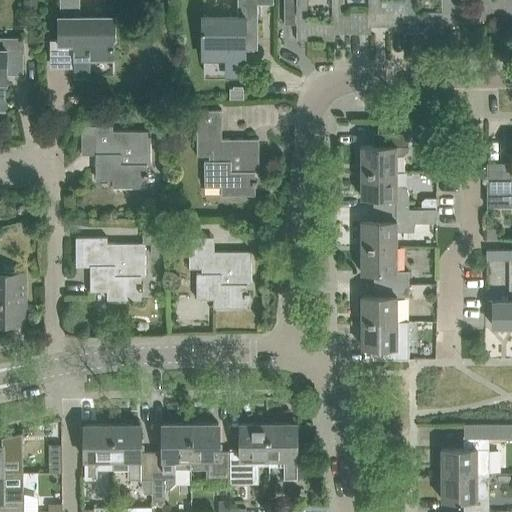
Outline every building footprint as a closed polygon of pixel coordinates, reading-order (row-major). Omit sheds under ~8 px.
[(114,18),(81,18),(80,0),(60,0),(60,16),(58,16),(58,40),(50,40),(50,67),(74,67),(74,76),(90,76),(90,57),(114,57),(114,18)] [(205,37),(205,57),(228,57),(228,75),(244,75),(244,49),(258,48),(258,3),(274,3),(273,0),(237,0),(237,4),(237,17),(201,17),(201,37),(205,37)] [(284,0),(284,2),(296,2),(297,27),(313,27),(313,39),(334,39),(334,11),(334,0),(284,0)] [(370,0),(334,0),(334,11),(350,11),(350,32),(371,32),(371,4),(370,0)] [(370,0),(371,4),(387,4),(387,25),(408,25),(408,11),(407,0),(370,0)] [(444,0),(407,0),(408,11),(423,11),(423,32),(444,32),(444,4),(444,0)] [(444,0),(444,4),(460,4),(460,25),(481,25),(481,18),(480,0),(444,0)] [(480,0),(481,18),(501,18),(500,0),(480,0)] [(0,108),(6,109),(6,82),(8,82),(8,73),(24,73),(23,53),(23,37),(0,37),(0,51),(0,108)] [(243,89),(229,89),(229,99),(243,99),(243,89)] [(222,185),(222,194),(255,194),(255,185),(257,185),(257,179),(255,179),(255,171),(259,171),(259,138),(212,138),(212,124),(222,124),(222,109),(197,109),(197,155),(210,154),(210,159),(205,159),(205,185),(222,185)] [(114,131),(114,125),(82,125),(82,133),(96,133),(96,178),(113,178),(113,186),(147,186),(147,163),(151,163),(151,131),(114,131)] [(374,145),(361,145),(361,172),(397,172),(397,148),(409,148),(409,133),(374,133),(374,145)] [(511,161),(487,162),(487,207),(511,207),(511,161)] [(361,196),(374,196),(374,210),(437,210),(437,208),(409,208),(409,194),(408,191),(406,188),(403,186),(400,185),(397,185),(397,172),(361,172),(361,196)] [(374,220),(361,220),(361,248),(397,247),(397,231),(415,231),(415,221),(437,221),(437,210),(374,210),(374,220)] [(251,251),(231,251),(214,251),(214,236),(189,236),(189,267),(202,267),(202,273),(197,273),(197,298),(214,298),(214,307),(248,307),(248,297),(249,297),(249,292),(247,292),(247,284),(251,284),(251,251)] [(141,289),(143,289),(143,275),(146,275),(146,241),(108,241),(108,237),(76,237),(76,252),(90,252),(91,290),(107,290),(107,298),(141,298),(141,289)] [(361,271),(374,271),(374,284),(409,284),(419,284),(419,270),(397,270),(397,247),(361,248),(361,271)] [(0,273),(0,320),(19,320),(19,299),(25,299),(25,273),(0,273)] [(374,295),(361,295),(361,322),(397,322),(397,297),(409,297),(409,284),(374,284),(374,295)] [(511,300),(493,300),(493,326),(511,325),(511,300)] [(409,345),(397,346),(397,322),(361,322),(362,346),(375,346),(375,358),(410,358),(409,345)] [(297,422),(268,423),(269,459),(269,465),(269,467),(285,467),(285,477),(309,477),(309,450),(297,450),(297,422)] [(99,478),(99,460),(114,460),(113,423),(85,424),(85,479),(99,478)] [(130,479),(153,479),(153,451),(141,451),(141,423),(113,423),(114,460),(114,470),(130,470),(130,479)] [(176,468),(191,468),(191,459),(191,423),(163,423),(163,450),(153,451),(153,479),(153,500),(165,500),(165,488),(170,488),(176,482),(176,479),(176,468)] [(208,459),(208,478),(230,478),(230,450),(219,450),(219,423),(191,423),(191,459),(208,459)] [(241,450),(230,450),(230,478),(230,484),(259,483),(259,465),(269,465),(269,459),(268,423),(241,423),(241,450)] [(3,444),(0,443),(0,471),(23,472),(23,444),(23,432),(3,436),(3,444)] [(464,448),(441,448),(441,474),(478,474),(478,449),(489,449),(489,435),(464,435),(464,448)] [(49,444),(50,472),(62,472),(62,444),(49,444)] [(23,472),(0,471),(0,511),(24,511),(23,472)] [(490,499),(490,488),(478,488),(478,474),(441,474),(441,499),(458,499),(458,501),(461,501),(461,498),(464,498),(464,511),(490,511),(490,499)]
